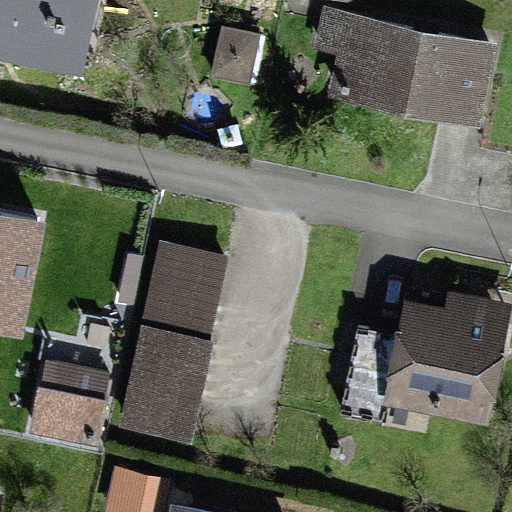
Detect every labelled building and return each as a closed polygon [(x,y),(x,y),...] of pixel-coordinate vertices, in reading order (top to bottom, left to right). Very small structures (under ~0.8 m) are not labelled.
[(0,0),(0,48),(70,62),(82,0),(0,0)] [(485,40),(333,13),(320,81),(473,109),(485,40)] [(32,213),(0,207),(0,313),(14,316),(32,213)] [(220,244),(158,235),(131,419),(192,428),(220,244)] [(440,305),(400,298),(383,395),(480,412),(500,296),(443,286),(440,305)] [(161,511),(167,481),(117,470),(109,511),(115,511),(161,511)]
